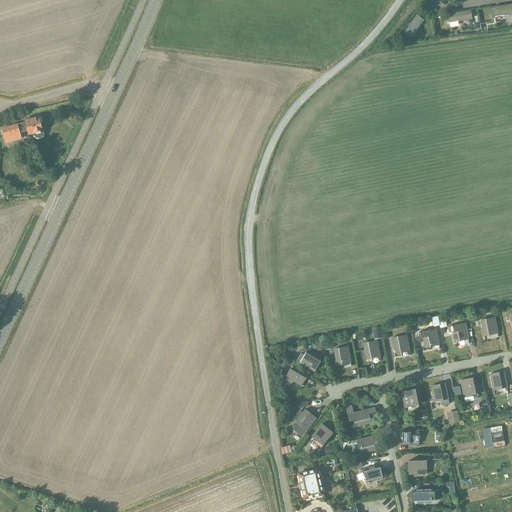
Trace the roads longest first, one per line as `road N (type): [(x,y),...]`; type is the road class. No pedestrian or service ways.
road 1 (track): [(290,511),(248,263),(251,199),(283,120),(371,40),(400,0)]
road 2 (secondary): [(0,342),(154,0)]
road 3 (track): [(320,83),(305,74),(131,52)]
road 4 (residential): [(377,381),(511,355)]
road 5 (residential): [(403,511),(377,381)]
